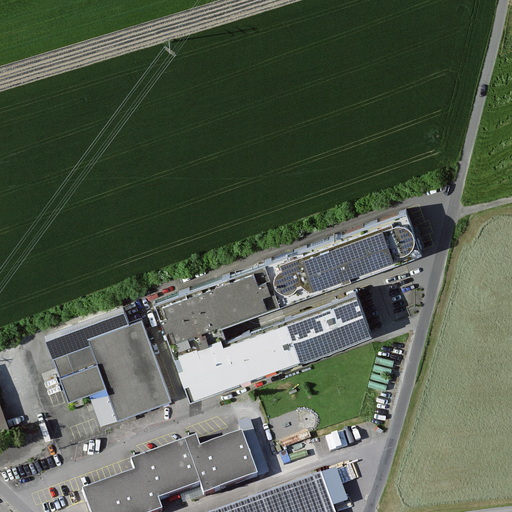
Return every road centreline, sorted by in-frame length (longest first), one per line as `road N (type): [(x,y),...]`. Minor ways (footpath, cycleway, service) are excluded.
road 1 (residential): [(370,511),(502,0)]
road 2 (unknown): [(180,405),(294,362)]
